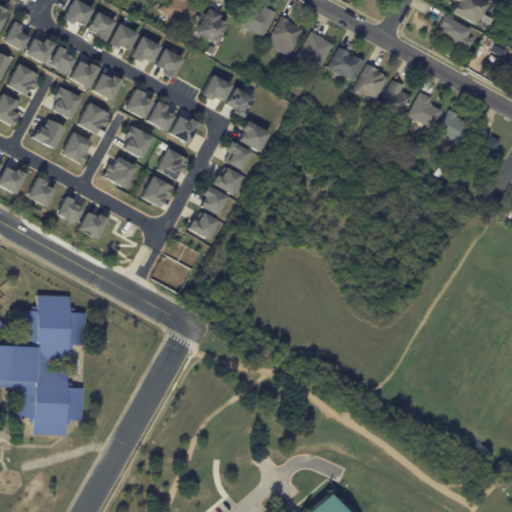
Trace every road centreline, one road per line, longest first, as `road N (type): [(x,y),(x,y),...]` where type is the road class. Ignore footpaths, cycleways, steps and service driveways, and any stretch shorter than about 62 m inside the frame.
road 1 (residential): [(309,0),(511,110)]
road 2 (residential): [(0,221),(190,327)]
road 3 (residential): [(35,19),(223,124)]
road 4 (residential): [(190,327),(85,511)]
road 5 (residential): [(0,143),(161,230)]
road 6 (residential): [(152,248),(223,124)]
